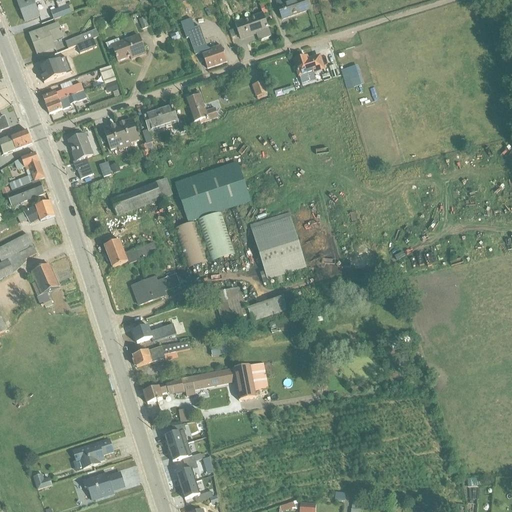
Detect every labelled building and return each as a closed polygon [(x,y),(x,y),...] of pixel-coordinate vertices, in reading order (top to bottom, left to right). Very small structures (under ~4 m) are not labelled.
[(35,4),(46,0),(17,0),(25,23),(40,17),(35,4)] [(64,0),(56,0),(52,1),(55,10),(50,12),(54,21),(72,14),(68,6),(67,7),(64,0)] [(284,0),(282,0),(276,2),(282,20),(310,11),(305,0),(289,0),(290,2),(285,4),(284,0)] [(263,14),(269,11),(266,5),(260,7),(262,13),(234,23),(240,40),(256,34),(259,41),(271,37),(263,14)] [(149,28),(145,18),(139,20),(142,31),(149,28)] [(189,39),(195,56),(202,53),(207,70),(227,63),(221,46),(211,50),(207,48),(199,28),(195,29),(192,19),(180,23),(186,40),(189,39)] [(55,49),(53,43),(64,39),(59,25),(30,36),(33,46),(35,45),(39,55),(55,49)] [(96,30),(65,43),(68,50),(99,38),(96,30)] [(173,42),(178,40),(177,40),(181,38),(178,33),(175,34),(170,36),(173,42)] [(146,55),(138,36),(120,43),(119,40),(106,45),(108,51),(113,49),(118,63),(130,58),(131,61),(146,55)] [(300,78),(302,77),(304,76),(307,84),(316,81),(314,74),(324,71),(320,58),(308,61),(306,57),(294,61),(300,78)] [(357,65),(347,69),(353,88),(363,84),(357,65)] [(58,86),(91,74),(91,72),(93,71),(92,68),(90,69),(89,67),(80,70),(78,66),(62,71),(61,66),(39,73),(43,87),(56,83),(58,86)] [(338,77),(335,66),(329,67),(332,79),(338,77)] [(105,85),(116,81),(111,67),(99,71),(102,80),(104,85),(105,85)] [(324,82),(331,80),(329,74),(322,76),(324,82)] [(116,81),(105,85),(108,93),(119,90),(116,81)] [(257,98),(258,101),(268,97),(267,94),(268,94),(264,82),(252,86),(256,98),(257,98)] [(46,107),(84,93),(81,86),(81,85),(74,88),(73,87),(43,99),(46,107)] [(194,124),(199,122),(200,125),(219,119),(215,109),(206,112),(199,92),(190,96),(191,99),(186,101),(194,124)] [(70,105),(86,99),(84,93),(46,107),(49,115),(71,108),(70,105)] [(178,124),(181,133),(187,131),(183,119),(177,121),(172,107),(158,112),(164,129),(164,130),(169,128),(169,127),(178,124)] [(163,129),(164,129),(158,112),(144,117),(149,131),(143,133),(147,147),(150,146),(149,145),(153,143),(151,138),(150,133),(163,129)] [(5,118),(0,119),(0,132),(9,129),(5,118)] [(139,142),(132,121),(131,121),(118,126),(126,149),(132,147),(131,145),(139,142)] [(119,152),(126,149),(118,126),(103,131),(111,152),(118,149),(119,152)] [(163,129),(150,133),(151,138),(165,133),(163,129)] [(103,131),(98,133),(101,142),(107,140),(103,131)] [(0,146),(3,156),(32,145),(27,132),(0,141),(0,146)] [(85,135),(68,142),(73,155),(73,157),(74,161),(76,162),(76,163),(74,163),(81,181),(94,176),(87,159),(93,157),(85,135)] [(146,145),(140,147),(144,158),(150,156),(146,145)] [(39,181),(45,179),(35,154),(21,159),(22,161),(15,163),(18,171),(25,169),(26,172),(30,171),(32,176),(9,185),(12,192),(32,184),(39,181)] [(111,167),(110,167),(112,174),(113,175),(121,172),(118,164),(111,167)] [(216,171),(175,185),(189,225),(198,222),(220,214),(233,210),(252,204),(238,164),(216,171)] [(0,188),(2,187),(3,189),(9,185),(2,174),(0,175),(0,188)] [(12,208),(44,195),(39,181),(32,184),(32,185),(11,194),(9,188),(1,191),(3,197),(7,195),(12,208)] [(162,200),(172,196),(166,181),(157,184),(156,184),(125,196),(124,196),(111,201),(117,218),(162,201),(162,200)] [(40,223),(55,218),(50,202),(34,208),(17,217),(21,225),(28,221),(30,226),(40,221),(40,223)] [(3,217),(0,212),(0,226),(6,223),(13,219),(10,213),(3,217)] [(212,263),(234,256),(220,214),(198,222),(212,263)] [(276,279),(282,277),(306,269),(291,218),(290,214),(250,226),(264,273),(260,274),(264,288),(270,286),(269,282),(269,283),(269,281),(276,279)] [(6,223),(0,226),(0,234),(9,229),(6,223)] [(188,270),(208,264),(195,224),(175,230),(188,270)] [(0,260),(2,263),(33,247),(27,235),(0,248),(0,260)] [(153,244),(125,255),(120,242),(104,248),(113,269),(128,264),(129,265),(140,261),(141,262),(158,255),(153,244)] [(33,247),(2,263),(0,264),(0,280),(15,274),(27,262),(25,260),(37,255),(33,247)] [(457,259),(456,250),(447,251),(448,260),(457,259)] [(414,260),(414,270),(422,270),(422,260),(414,260)] [(32,285),(41,307),(44,305),(46,309),(52,306),(47,294),(59,289),(49,266),(31,274),(35,284),(32,285)] [(176,275),(158,282),(156,279),(132,288),(139,307),(166,297),(165,293),(181,287),(176,275)] [(213,295),(224,331),(250,323),(240,288),(213,295)] [(252,324),(287,312),(286,309),(284,300),(283,297),(247,310),(252,324)] [(292,318),(269,324),(272,336),(290,330),(291,332),(297,331),(296,328),(295,329),(292,318)] [(153,344),(177,336),(173,325),(163,329),(164,331),(159,333),(158,331),(151,333),(149,328),(133,333),(137,345),(152,340),(153,344)] [(403,338),(389,341),(390,348),(405,345),(403,338)] [(137,369),(165,360),(165,362),(178,359),(177,354),(190,351),(188,342),(161,347),(161,348),(133,357),(137,369)] [(226,343),(210,345),(212,358),(229,355),(229,354),(226,343)] [(163,400),(162,396),(168,394),(169,396),(186,393),(187,398),(196,397),(195,391),(235,384),(239,402),(256,399),(255,392),(269,390),(264,364),(180,380),(144,393),(147,405),(163,400)] [(188,423),(186,410),(179,411),(181,424),(188,423)] [(174,435),(184,432),(186,431),(184,425),(172,427),(174,435)] [(184,432),(174,435),(165,438),(169,451),(188,445),(184,432)] [(73,453),(76,463),(73,464),(76,472),(82,470),(83,471),(101,465),(101,463),(105,462),(104,457),(114,453),(110,441),(73,453)] [(188,445),(169,451),(173,464),(183,460),(191,458),(188,445)] [(191,458),(183,460),(184,466),(193,463),(196,462),(203,460),(201,454),(191,458)] [(209,474),(214,473),(210,457),(205,458),(209,474)] [(186,472),(192,470),(198,468),(196,462),(193,463),(184,466),(186,472)] [(192,470),(186,472),(177,475),(181,488),(196,483),(192,470)] [(109,478),(108,474),(82,482),(85,490),(89,492),(92,503),(114,496),(113,492),(125,488),(121,475),(109,478)] [(44,480),(42,475),(33,478),(37,492),(53,487),(50,479),(44,480)] [(477,479),(468,480),(468,489),(477,488),(477,479)] [(196,483),(181,488),(185,501),(194,498),(200,496),(196,483)] [(337,491),(336,500),(346,500),(347,491),(337,491)] [(200,496),(194,498),(196,503),(205,500),(213,497),(212,492),(200,496)] [(360,511),(361,511),(359,511),(360,496),(353,495),(352,510),(351,510),(350,511),(360,511)] [(212,506),(219,503),(217,496),(209,499),(212,506)] [(289,511),(297,510),(298,502),(279,508),(278,511),(289,511)]
